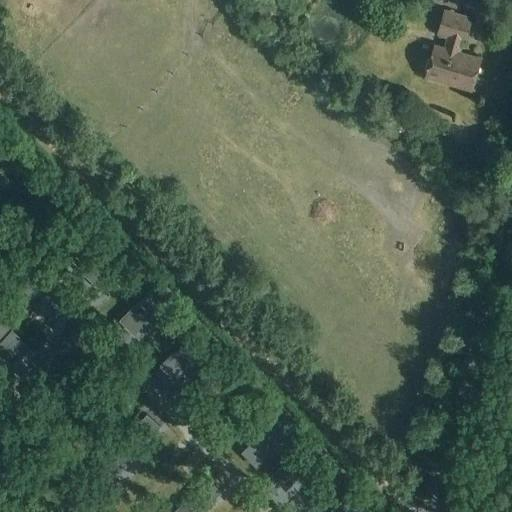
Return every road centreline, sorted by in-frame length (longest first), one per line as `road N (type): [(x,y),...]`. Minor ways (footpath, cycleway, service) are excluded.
road 1 (track): [(411,511),(0,75)]
road 2 (unclassified): [(430,511),(511,234)]
